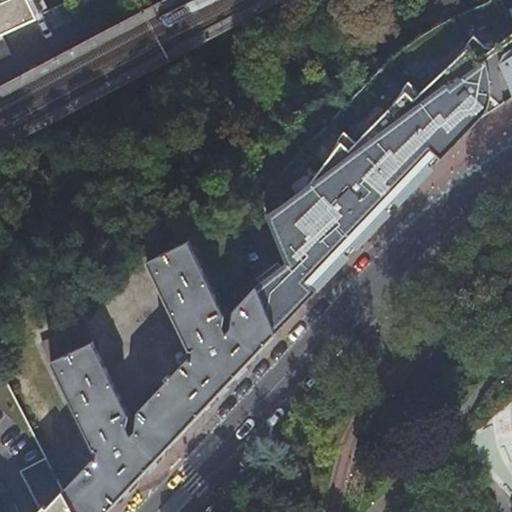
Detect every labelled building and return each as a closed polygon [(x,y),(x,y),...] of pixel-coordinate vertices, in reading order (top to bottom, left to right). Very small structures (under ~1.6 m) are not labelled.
[(0,0),(0,29),(39,12),(34,0),(0,0)] [(256,286),(275,332),(334,268),(331,265),(471,113),(474,116),(477,113),(511,92),(511,30),(473,50),(466,36),(411,93),(403,86),(348,147),(340,139),(294,203),(289,199),(272,210),(277,215),(270,223),(286,262),(280,267),(283,269),(264,286),(261,283),(256,286)] [(189,424),(275,332),(256,286),(256,285),(232,309),(230,327),(225,331),(221,325),(224,316),(187,240),(146,260),(188,349),(193,350),(191,357),(187,357),(137,410),(135,430),(131,434),(126,425),(129,415),(85,323),(42,343),(94,450),(95,450),(97,451),(98,451),(96,461),(93,460),(63,490),(74,511),(105,511),(115,502),(189,424)] [(6,376),(0,382),(0,511),(35,511),(44,503),(46,506),(63,489),(6,376)] [(44,503),(35,511),(74,511),(63,490),(63,489),(46,506),(44,503)]
